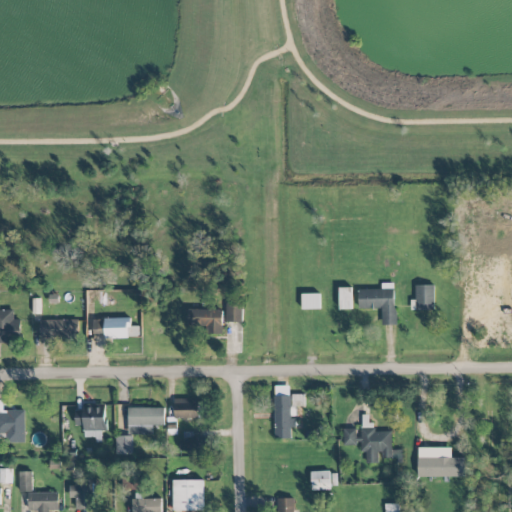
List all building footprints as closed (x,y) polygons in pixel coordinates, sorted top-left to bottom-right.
[(396,325),(395,283),(382,284),(382,289),(358,290),(359,309),(382,308),(382,325),(396,325)] [(415,285),(416,301),(411,301),(411,310),(435,310),(434,285),(415,285)] [(340,310),(352,309),(351,287),(339,288),(340,310)] [(320,309),(320,294),(302,294),(302,309),(320,309)] [(242,322),(242,304),(226,304),(226,322),(242,322)] [(189,331),(223,332),(223,310),(190,309),(189,331)] [(14,310),(0,310),(0,341),(21,342),(21,319),(14,319),(14,310)] [(104,338),(139,337),(139,326),(131,327),(130,318),(93,319),(93,335),(104,334),(104,338)] [(79,320),(39,320),(40,339),(79,339),(79,320)] [(290,386),(275,386),(274,439),(291,439),(291,428),(296,428),(296,419),(290,419),(290,386)] [(304,406),(304,395),(292,395),(293,406),(304,406)] [(174,399),(175,419),(200,418),(199,398),(174,399)] [(0,433),(6,433),(6,443),(25,443),(25,410),(3,410),(3,401),(0,400),(0,433)] [(84,431),(106,431),(105,405),(82,405),(82,410),(75,410),(75,425),(84,425),(84,431)] [(165,408),(128,408),(128,435),(155,435),(155,430),(164,430),(165,408)] [(133,436),(116,436),(116,454),(132,455),(133,436)] [(203,450),(203,438),(181,438),(180,449),(203,450)] [(418,478),(466,477),(465,458),(451,458),(451,448),(418,448),(418,478)] [(1,483),(11,483),(11,470),(1,470),(1,483)] [(331,490),(330,471),(311,471),(312,490),(331,490)] [(19,492),(32,492),(32,472),(19,472),(19,492)] [(173,510),(203,510),(203,480),(173,481),(173,510)] [(76,510),(95,509),(94,498),(100,498),(100,481),(69,482),(69,499),(76,498),(76,510)] [(58,511),(58,493),(29,493),(29,511),(58,511)] [(294,511),(294,498),(278,499),(277,511),(294,511)] [(161,511),(161,499),(132,500),(132,511),(161,511)]
